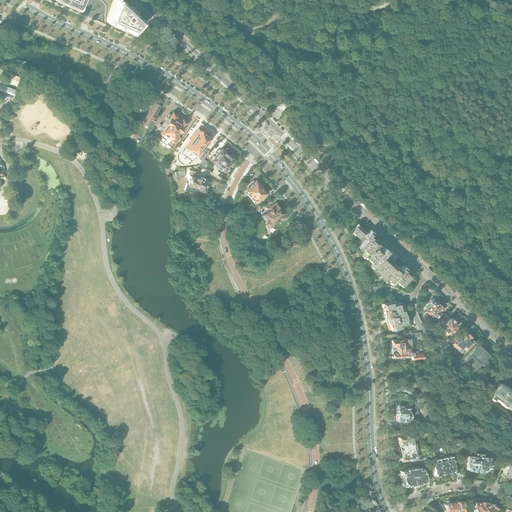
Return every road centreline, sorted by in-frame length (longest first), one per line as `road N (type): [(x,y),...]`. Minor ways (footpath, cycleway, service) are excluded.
road 1 (unknown): [(511,290),(258,48),(185,0)]
road 2 (secondary): [(386,511),(373,471),(364,346),(346,274),(319,220),(257,142)]
road 3 (residential): [(309,511),(316,462),(310,423),(224,241),(228,194),(257,142)]
road 4 (residential): [(511,352),(273,125)]
road 5 (secondary): [(257,142),(180,83),(53,20)]
road 6 (residential): [(273,125),(140,0)]
road 7 (residential): [(511,495),(458,486),(386,511)]
